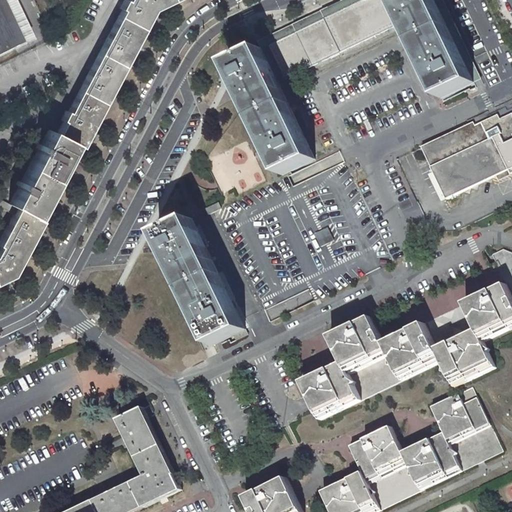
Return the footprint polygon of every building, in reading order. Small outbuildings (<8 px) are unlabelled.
[(0,281),(13,275),(42,220),(34,216),(73,142),(81,146),(154,8),(171,0),(123,0),(119,8),(121,9),(68,111),(66,110),(61,120),(63,121),(56,133),(49,129),(41,145),(38,143),(36,147),(38,149),(21,180),(20,182),(18,181),(16,185),(19,186),(10,203),(17,207),(0,239),(0,281)] [(0,0),(0,51),(25,39),(6,0),(0,0)] [(407,18),(398,0),(364,0),(267,47),(262,49),(266,57),(278,81),(283,78),(407,18)] [(398,0),(407,18),(445,97),(478,81),(439,0),(398,0)] [(266,57),(262,49),(230,64),(235,73),(284,174),(315,159),(278,81),(266,57)] [(447,137),(424,148),(450,202),(511,172),(511,118),(507,121),(504,116),(482,128),(479,122),(447,137)] [(336,156),(315,162),(318,170),(338,164),(336,156)] [(193,216),(159,232),(212,343),(246,326),(193,216)] [(511,250),(505,247),(492,254),(507,284),(467,303),(478,328),(437,346),(425,322),(385,341),(373,314),(333,333),(345,360),(306,378),(323,415),(362,396),(350,370),(390,352),(402,378),(443,359),(455,384),(495,365),(483,340),(511,326),(511,250)] [(335,511),(361,511),(500,448),(472,386),(432,404),(443,429),(403,447),(392,423),(353,441),(364,466),(323,484),(335,511)] [(132,511),(184,486),(147,407),(121,420),(147,475),(96,500),(102,511),(132,511)] [(290,474),(252,491),(261,511),(293,511),(304,507),(290,474)] [(102,511),(96,500),(71,511),(102,511)]
